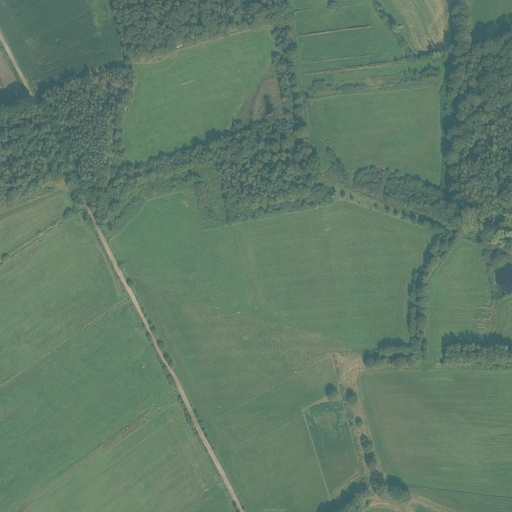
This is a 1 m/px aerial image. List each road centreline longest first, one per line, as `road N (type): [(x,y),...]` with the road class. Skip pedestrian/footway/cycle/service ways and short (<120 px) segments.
road 1 (track): [(350,511),(380,485),(351,373),(420,365),(426,278),(460,225),(460,0)]
road 2 (track): [(0,36),(241,511)]
